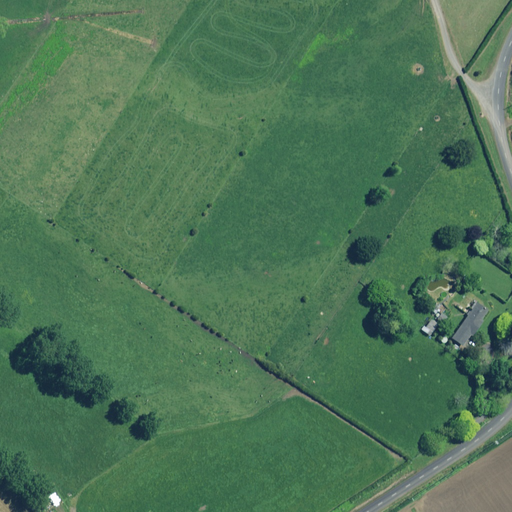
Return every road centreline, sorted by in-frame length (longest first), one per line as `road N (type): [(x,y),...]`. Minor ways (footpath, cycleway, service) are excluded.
road 1 (residential): [(369,511),(511,409)]
road 2 (residential): [(511,173),(497,107),(511,40)]
